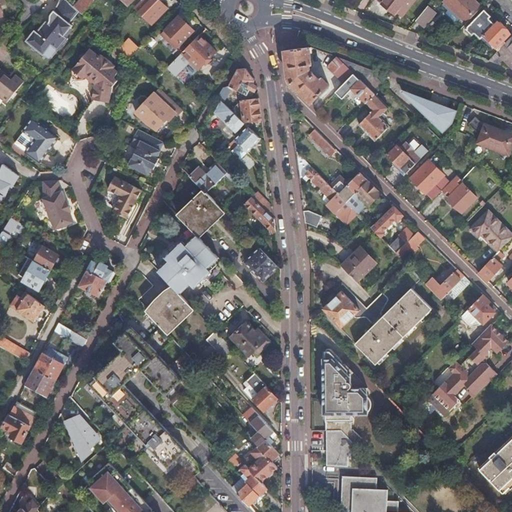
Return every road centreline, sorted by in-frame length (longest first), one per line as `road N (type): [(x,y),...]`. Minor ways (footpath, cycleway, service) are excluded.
road 1 (residential): [(271,92),(293,267),(295,511)]
road 2 (residential): [(511,314),(291,95),(271,92)]
road 3 (residential): [(0,511),(133,257)]
road 4 (residential): [(96,240),(0,418)]
road 5 (secondary): [(334,27),(511,96)]
road 6 (residential): [(133,257),(195,134)]
